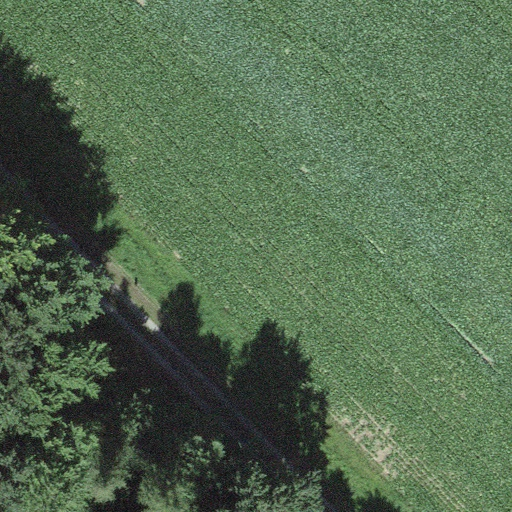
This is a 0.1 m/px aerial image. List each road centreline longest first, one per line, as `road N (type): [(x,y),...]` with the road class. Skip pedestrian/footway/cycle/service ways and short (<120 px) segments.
road 1 (track): [(306,511),(0,183)]
road 2 (track): [(0,444),(118,312)]
